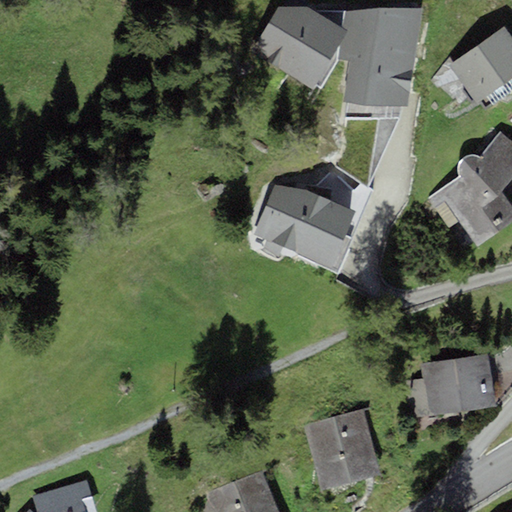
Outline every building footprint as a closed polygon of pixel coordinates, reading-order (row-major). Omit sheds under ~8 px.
[(250,56),(314,90),(316,87),(321,89),(338,59),(338,48),(348,33),(342,28),(308,7),(278,8),(250,56)] [(421,10),(344,12),(342,28),(348,33),(338,48),(338,59),(349,62),(343,104),(408,107),(421,10)] [(449,65),(475,103),(511,77),(511,39),(504,28),(449,65)] [(511,143),(500,133),(481,158),(475,157),(470,157),(465,159),(459,164),(459,171),(460,177),(428,201),(448,228),(459,221),(476,246),(511,221),(511,208),(500,193),(511,177),(511,143)] [(308,191),(275,185),(253,234),(336,274),(353,240),(346,237),(355,213),(308,191)] [(488,354),(420,363),(423,379),(404,382),(409,419),(495,408),(488,354)] [(379,474),(363,410),(302,425),(319,489),(379,474)] [(278,511),(262,471),(205,495),(212,511),(278,511)] [(95,511),(87,480),(33,497),(35,504),(27,511),(95,511)]
